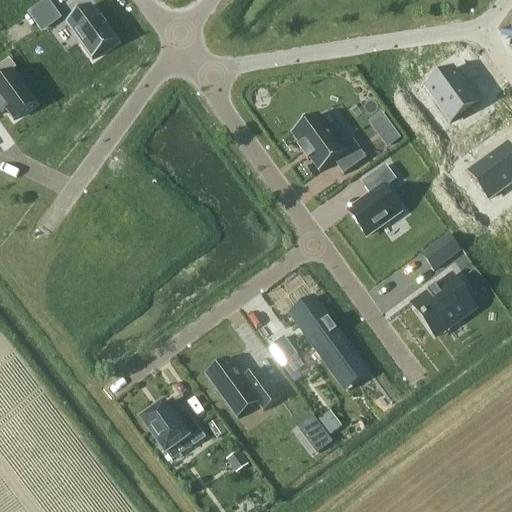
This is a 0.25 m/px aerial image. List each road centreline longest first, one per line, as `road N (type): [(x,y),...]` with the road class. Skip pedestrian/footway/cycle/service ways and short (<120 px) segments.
road 1 (residential): [(484,29),(197,71)]
road 2 (residential): [(112,392),(319,242)]
road 3 (residential): [(43,226),(177,44)]
road 4 (residential): [(197,71),(319,242)]
road 5 (residential): [(319,242),(419,381)]
